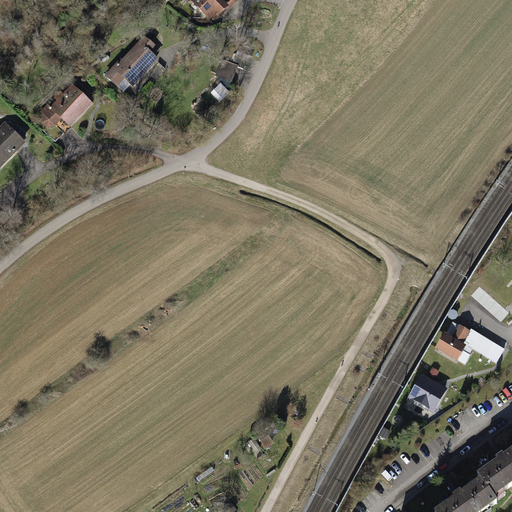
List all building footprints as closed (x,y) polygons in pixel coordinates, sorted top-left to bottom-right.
[(236,0),(196,0),(214,19),(220,12),(224,16),(232,8),(230,6),(236,0)] [(165,62),(142,43),(125,62),(122,59),(107,76),(121,88),(127,82),(139,92),(165,62)] [(228,66),(228,79),(237,79),(237,66),(228,66)] [(75,130),(97,107),(77,88),(69,95),(65,91),(57,99),(60,102),(53,109),(48,105),(42,112),(46,116),(44,124),(50,128),(59,126),(64,120),(75,130)] [(7,122),(0,129),(0,162),(6,169),(30,144),(7,122)] [(454,322),(439,348),(461,361),(469,346),(465,344),(472,332),(454,322)] [(441,372),(433,368),(429,376),(437,380),(441,372)] [(448,388),(423,373),(408,398),(434,413),(448,388)] [(480,480),(495,500),(511,487),(511,452),(478,477),(480,480)] [(434,511),(487,511),(498,504),(495,500),(480,480),(435,511),(434,511)]
